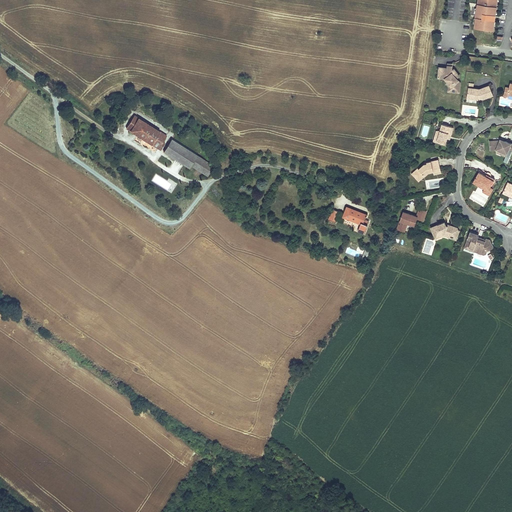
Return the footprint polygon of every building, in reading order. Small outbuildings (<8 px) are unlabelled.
[(478,0),(477,7),(476,8),(476,14),(475,18),(476,18),(476,19),(475,24),(474,28),(493,31),(493,27),(494,21),(494,20),(489,20),(480,18),(480,17),(484,17),(485,16),(483,16),(483,14),(495,16),(495,15),(495,12),(497,2),(497,0),(478,0)] [(459,92),(461,83),(456,78),(459,75),(454,70),(453,71),(452,70),(452,68),(448,67),(448,69),(440,68),(438,79),(442,79),(443,76),(445,79),(449,83),(452,85),(451,91),(459,92)] [(488,85),(478,89),(467,88),(466,98),(477,100),(477,99),(478,97),(482,98),(482,99),(492,95),(488,85)] [(139,117),(130,131),(159,150),(167,136),(139,117)] [(437,136),(436,140),(440,141),(439,143),(444,144),(444,143),(445,143),(446,138),(447,135),(450,136),(453,127),(444,124),(442,130),(436,130),(434,135),(437,136)] [(434,135),(432,141),(439,143),(440,141),(436,140),(437,136),(434,135)] [(172,139),(164,152),(190,169),(191,166),(198,155),(172,139)] [(504,142),(500,140),(499,143),(489,143),(490,150),(496,149),(507,154),(509,149),(511,150),(511,144),(504,141),(504,142)] [(214,166),(198,155),(191,166),(208,177),(214,166)] [(411,174),(415,179),(418,176),(421,179),(428,172),(432,171),(440,170),(437,159),(426,162),(426,163),(426,164),(424,165),(423,164),(417,169),(417,168),(411,174)] [(486,176),(479,172),(473,183),(478,185),(478,187),(481,189),(483,188),(485,189),(488,191),(490,187),(495,180),(490,177),(490,178),(486,176)] [(511,183),(508,182),(502,193),(509,196),(511,197),(511,183)] [(493,190),(490,187),(488,191),(485,189),(483,192),(489,196),(493,190)] [(509,196),(502,193),(500,197),(498,201),(501,203),(503,199),(507,200),(509,196)] [(367,215),(347,207),(342,217),(363,225),(367,215)] [(426,211),(419,208),(417,215),(403,211),(397,229),(404,231),(407,223),(415,226),(417,219),(423,221),(426,211)] [(337,222),(340,211),(332,209),(329,220),(337,222)] [(445,222),(432,229),(436,238),(445,233),(450,235),(451,237),(450,237),(453,238),(457,239),(459,233),(457,228),(451,226),(450,226),(447,225),(445,222)] [(470,232),(468,239),(471,240),(469,247),(474,249),(475,252),(484,255),(487,253),(487,251),(494,248),(490,240),(486,238),(486,239),(480,238),(480,239),(477,238),(479,235),(470,232)] [(471,240),(468,239),(464,248),(475,252),(474,249),(469,247),(471,240)]
